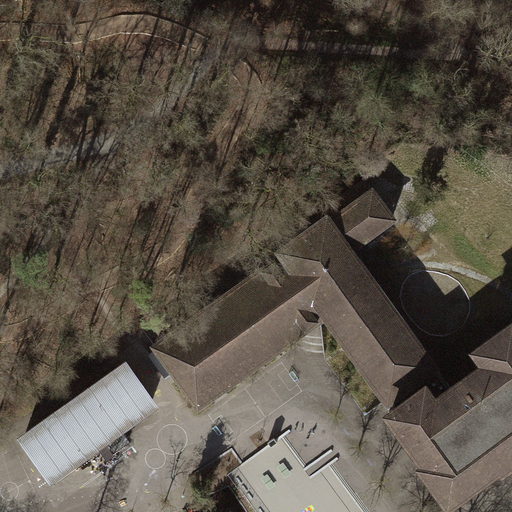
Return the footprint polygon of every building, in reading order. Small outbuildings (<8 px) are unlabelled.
[(330,221),(351,249),(394,218),(373,190),(330,221)] [(198,405),(327,313),(373,280),(351,249),(330,221),(328,218),(282,250),(284,254),(156,346),(198,405)] [(452,388),(373,280),(327,313),(389,399),(390,397),(396,406),(389,411),(426,462),(422,465),(449,502),(499,466),(501,469),(509,463),(510,465),(511,463),(511,322),(476,349),(485,363),(452,388)] [(129,365),(23,440),(48,476),(154,400),(129,365)] [(359,511),(293,418),(224,467),(255,511),(359,511)]
